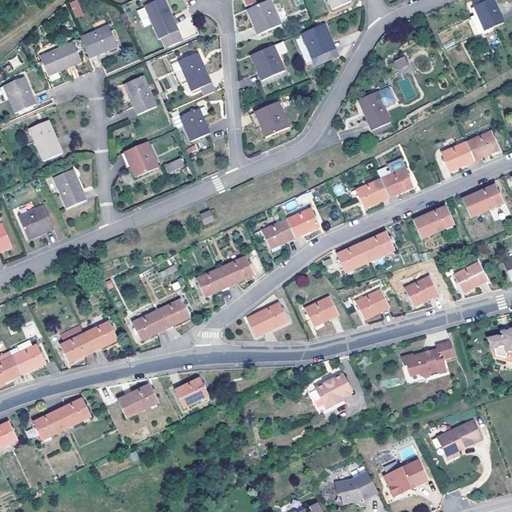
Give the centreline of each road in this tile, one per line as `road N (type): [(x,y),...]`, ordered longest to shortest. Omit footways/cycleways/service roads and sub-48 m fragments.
road 1 (residential): [(210,357),(213,327),(323,243),(511,161)]
road 2 (residential): [(511,298),(329,349),(210,357)]
road 3 (residential): [(379,22),(311,138),(238,174)]
road 4 (residential): [(210,357),(124,370),(0,404)]
road 5 (residential): [(201,0),(225,17),(238,174)]
road 6 (residential): [(108,231),(95,81)]
road 7 (residential): [(238,174),(108,231)]
